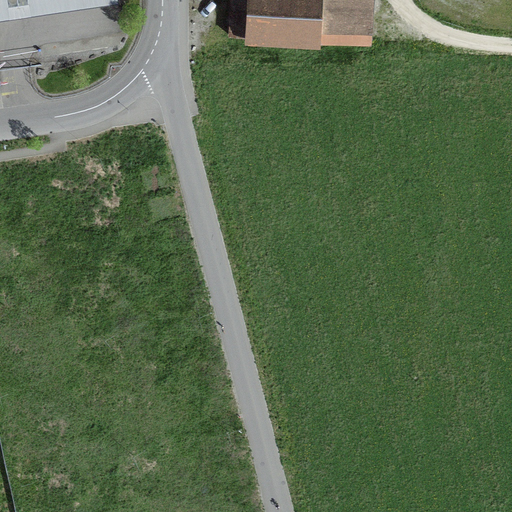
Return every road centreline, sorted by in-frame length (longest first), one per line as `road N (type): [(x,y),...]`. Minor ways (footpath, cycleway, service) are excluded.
road 1 (residential): [(163,0),(125,87),(83,115),(0,128)]
road 2 (unclassified): [(511,44),(433,29),(400,0)]
